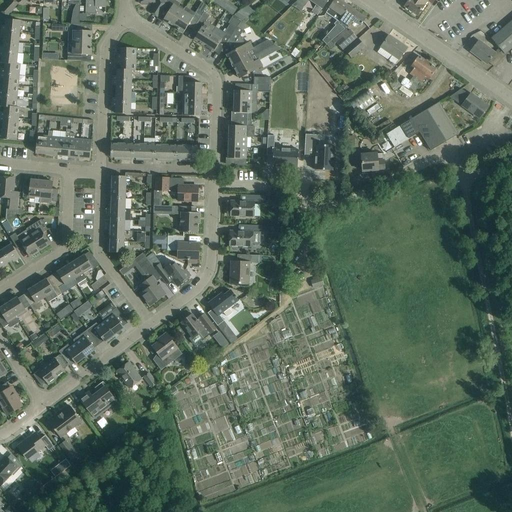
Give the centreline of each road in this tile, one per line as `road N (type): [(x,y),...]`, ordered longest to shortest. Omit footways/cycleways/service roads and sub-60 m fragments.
road 1 (unclassified): [(303,204),(342,203),(433,158),(472,174),(511,157)]
road 2 (residential): [(214,170),(214,76),(125,17)]
road 3 (residential): [(151,322),(208,271),(214,170)]
road 4 (unclassified): [(511,98),(369,0)]
road 5 (residential): [(151,322),(98,252),(101,169)]
road 6 (residential): [(101,169),(104,48),(125,17)]
road 7 (residential): [(0,290),(66,249),(69,169)]
road 8 (residential): [(43,404),(151,322)]
